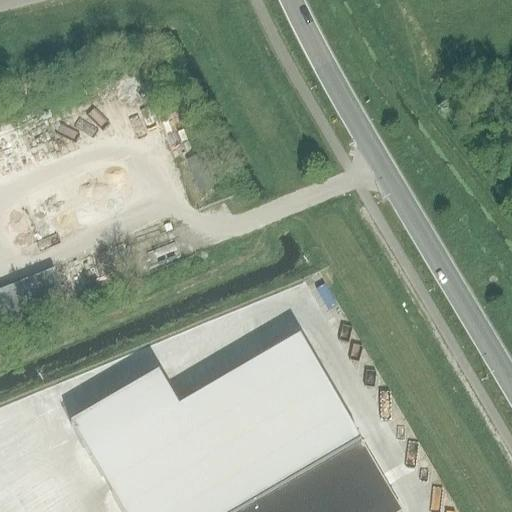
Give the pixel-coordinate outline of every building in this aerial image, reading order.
[(202,191),(217,185),(204,155),(190,161),(202,191)] [(53,270),(0,289),(0,325),(65,301),(53,270)] [(338,356),(363,344),(335,289),(311,301),(338,356)] [(245,511),(361,445),(300,341),(179,412),(159,377),(73,428),(121,511),(245,511)] [(384,431),(406,418),(386,383),(364,395),(384,431)] [(399,511),(361,445),(245,511),(399,511)]
